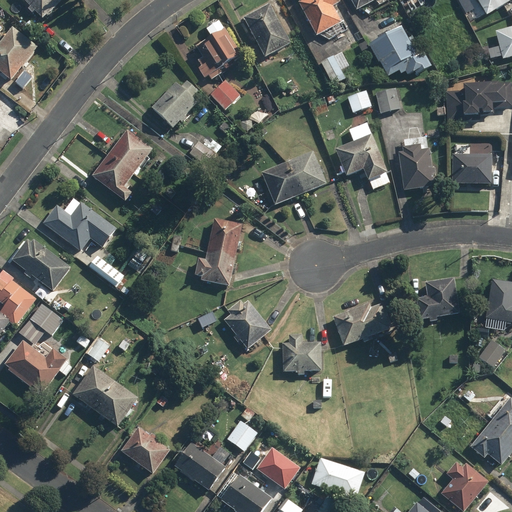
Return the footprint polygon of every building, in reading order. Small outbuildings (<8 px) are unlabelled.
[(21,0),(42,21),(62,0),(21,0)] [(328,0),(306,0),(298,4),(318,38),(342,25),(328,0)] [(351,0),(358,12),(380,0),(351,0)] [(421,0),(403,0),(411,12),(425,5),(421,0)] [(511,0),(477,0),(487,17),(511,2),(511,0)] [(244,20),(265,58),(291,44),(270,5),(244,20)] [(0,43),(0,73),(12,83),(39,49),(12,28),(0,43)] [(206,81),(216,75),(217,76),(243,58),(225,30),(198,48),(205,58),(195,64),(206,81)] [(511,30),(499,34),(506,61),(511,59),(511,30)] [(412,78),(431,70),(421,49),(412,52),(400,31),(371,47),(388,77),(407,67),(412,78)] [(343,54),(322,64),(333,87),(348,80),(344,71),(350,69),(343,54)] [(447,94),(449,125),(482,123),(482,116),(495,115),(495,112),(511,110),(511,107),(510,83),(492,84),(492,82),(463,85),(464,93),(447,94)] [(212,97),(226,112),(241,99),(227,84),(212,97)] [(153,110),(173,130),(198,105),(178,85),(153,110)] [(376,95),(381,116),(402,111),(398,90),(376,95)] [(347,100),(354,116),(373,109),(367,92),(347,100)] [(127,134),(94,178),(124,201),(158,157),(127,134)] [(372,136),(339,150),(351,176),(365,170),(370,183),(388,175),(383,164),(384,164),(372,136)] [(200,142),(190,156),(207,169),(218,155),(200,142)] [(399,150),(405,192),(437,187),(431,145),(399,150)] [(263,175),(275,206),(328,186),(316,154),(263,175)] [(454,158),(454,186),(492,186),(492,158),(454,158)] [(58,207),(44,225),(82,255),(92,242),(103,251),(117,232),(82,205),(72,218),(58,207)] [(201,282),(233,288),(245,229),(212,223),(201,282)] [(182,237),(174,236),(171,252),(179,253),(182,237)] [(32,239),(13,262),(54,294),(72,271),(32,239)] [(98,256),(90,268),(117,288),(130,270),(110,255),(105,261),(98,256)] [(0,337),(11,324),(17,328),(36,301),(23,292),(24,292),(3,274),(0,277),(0,303),(5,308),(2,313),(0,311),(0,337)] [(418,300),(421,322),(461,316),(458,295),(457,295),(455,280),(427,285),(430,299),(418,300)] [(511,285),(494,283),(487,320),(511,323),(511,285)] [(248,301),(224,320),(249,352),(273,332),(248,301)] [(338,320),(347,346),(390,332),(381,305),(338,320)] [(42,306),(20,334),(36,346),(47,332),(53,337),(64,324),(49,311),(42,306)] [(91,342),(82,336),(76,344),(85,350),(91,342)] [(111,346),(98,338),(87,354),(100,363),(111,346)] [(480,358),(495,368),(506,352),(491,342),(480,358)] [(53,351),(46,360),(23,343),(5,367),(45,395),(62,372),(60,370),(67,362),(53,351)] [(284,348),(286,373),(321,371),(319,345),(284,348)] [(140,400),(94,368),(73,398),(120,430),(140,400)] [(503,468),(511,456),(511,401),(510,400),(471,446),(487,459),(489,457),(503,468)] [(262,433),(244,419),(227,441),(245,455),(262,433)] [(171,452),(138,429),(121,451),(154,475),(171,452)] [(258,470),(276,483),(286,491),(301,470),(265,443),(255,456),(263,463),(258,470)] [(212,459),(192,444),(176,466),(209,492),(234,460),(220,449),(212,459)] [(366,475),(321,459),(311,486),(357,502),(366,475)] [(447,477),(453,482),(442,496),(461,511),(465,511),(489,484),(467,465),(464,469),(457,464),(447,477)] [(266,496),(240,476),(220,503),(233,511),(264,511),(273,501),(266,496)] [(441,511),(424,498),(411,511),(401,511),(395,507),(390,511),(441,511)] [(321,508),(318,511),(343,511),(346,509),(334,501),(327,511),(321,508)]
